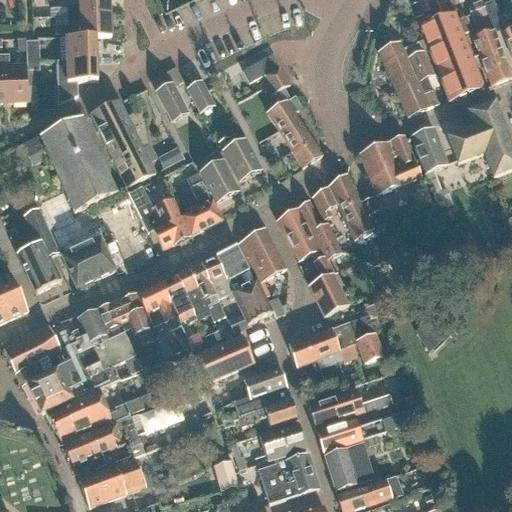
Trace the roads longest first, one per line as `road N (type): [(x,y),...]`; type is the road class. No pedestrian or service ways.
road 1 (residential): [(330,511),(281,340),(300,326),(303,290),(264,212)]
road 2 (residential): [(0,339),(161,269),(264,212)]
road 3 (tertiary): [(354,150),(511,92)]
road 4 (residential): [(306,0),(275,1),(161,59)]
road 5 (tertiary): [(354,150),(325,77),(351,7)]
